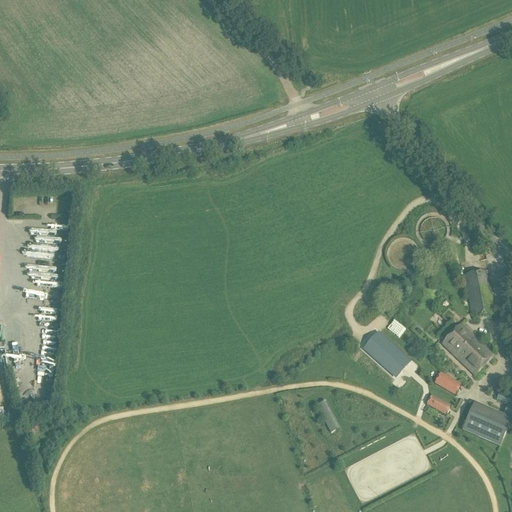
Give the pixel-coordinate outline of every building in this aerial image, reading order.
[(473,320),(497,316),(489,272),(465,276),(473,320)] [(476,377),(495,358),(461,326),(443,345),(476,377)] [(379,334),(364,352),(396,381),(411,363),(379,334)] [(441,374),(435,385),(456,397),(462,386),(441,374)] [(500,394),(497,401),(508,406),(511,398),(500,394)] [(431,397),(427,406),(446,417),(451,408),(431,397)] [(331,435),(341,429),(327,402),(318,407),(331,435)] [(500,448),(511,420),(501,416),(475,404),(463,432),(500,448)]
